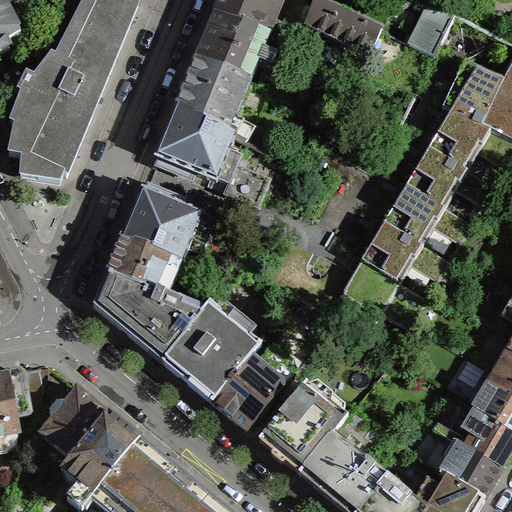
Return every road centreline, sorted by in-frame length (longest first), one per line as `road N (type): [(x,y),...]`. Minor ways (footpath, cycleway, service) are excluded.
road 1 (residential): [(48,321),(182,0)]
road 2 (unknown): [(117,156),(281,229),(308,275),(322,276),(401,217)]
road 3 (residential): [(48,321),(281,511)]
